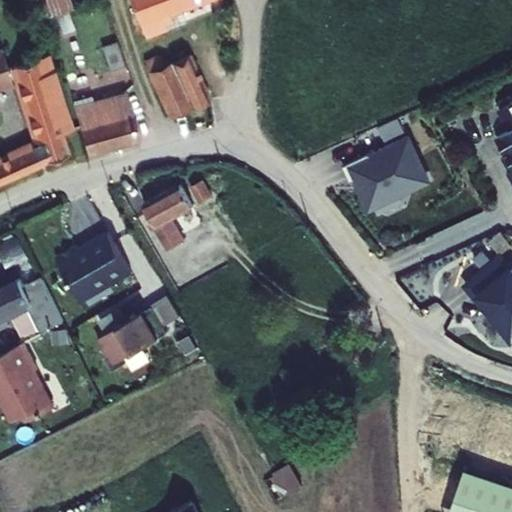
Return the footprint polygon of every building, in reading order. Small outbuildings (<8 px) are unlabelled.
[(46,0),(50,13),(86,2),(85,0),(46,0)] [(146,0),(154,25),(176,18),(173,6),(195,0),(146,0)] [(195,0),(173,6),(176,18),(203,11),(199,0),(195,0)] [(109,32),(118,58),(133,52),(124,28),(109,32)] [(151,47),(171,102),(228,82),(210,35),(170,49),(167,41),(151,47)] [(0,53),(0,86),(20,81),(11,50),(0,53)] [(0,160),(0,180),(79,151),(74,130),(82,127),(62,66),(53,68),(49,56),(26,62),(51,141),(0,160)] [(77,98),(91,142),(145,123),(129,81),(77,98)] [(432,184),(410,137),(344,168),(366,215),(432,184)] [(158,207),(184,252),(200,243),(190,227),(212,215),(195,186),(158,207)] [(210,193),(220,210),(233,203),(223,186),(210,193)] [(132,275),(107,231),(58,258),(83,303),(132,275)] [(511,272),(494,250),(442,287),(494,341),(511,344),(511,272)] [(52,332),(74,321),(52,275),(34,284),(31,277),(0,291),(0,334),(20,325),(16,316),(39,305),(52,332)] [(167,290),(96,337),(112,362),(183,315),(167,290)] [(52,332),(0,357),(0,378),(4,386),(7,384),(12,394),(11,396),(11,397),(22,419),(54,403),(58,409),(82,397),(72,377),(73,375),(65,359),(67,354),(61,342),(56,341),(52,332)] [(264,475),(275,499),(303,486),(291,462),(264,475)] [(511,511),(511,485),(466,471),(453,511),(511,511)] [(208,511),(204,502),(182,511),(208,511)]
